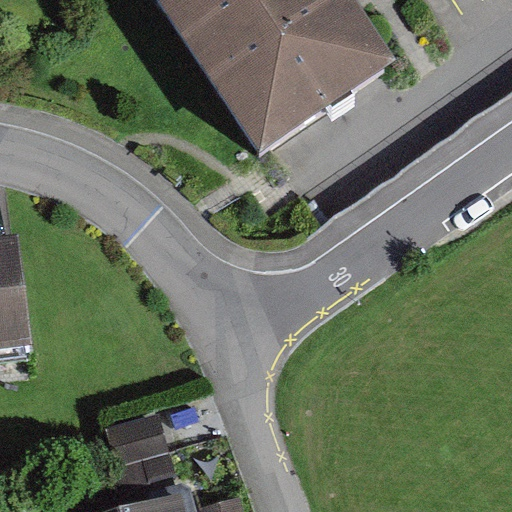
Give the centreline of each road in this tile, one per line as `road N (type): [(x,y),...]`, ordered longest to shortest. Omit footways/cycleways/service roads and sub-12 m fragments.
road 1 (residential): [(221,341),(281,317),(511,150)]
road 2 (residential): [(0,155),(88,186),(145,230),(194,286),(221,341)]
road 3 (residential): [(284,511),(221,341)]
